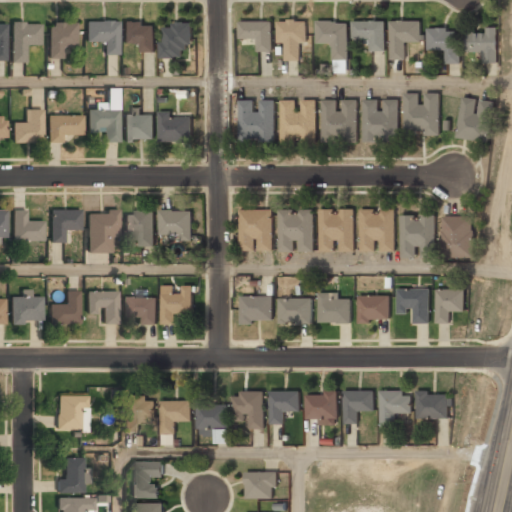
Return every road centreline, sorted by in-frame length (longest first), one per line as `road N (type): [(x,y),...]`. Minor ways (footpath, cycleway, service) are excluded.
road 1 (residential): [(0,360),(511,358)]
road 2 (residential): [(0,177),(452,176)]
road 3 (residential): [(219,360),(218,0)]
road 4 (residential): [(23,511),(23,360)]
